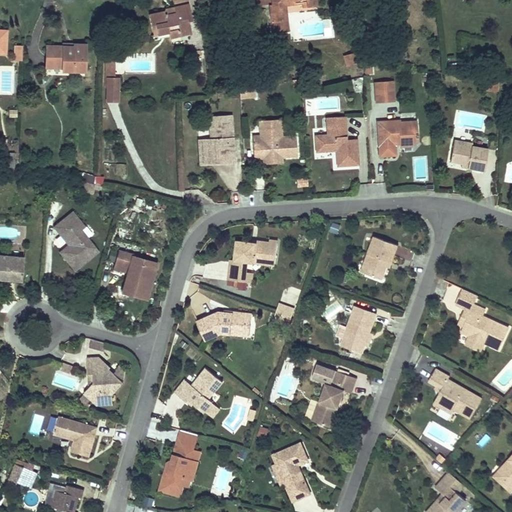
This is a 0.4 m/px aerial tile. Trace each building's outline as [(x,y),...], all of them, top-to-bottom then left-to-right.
[(270,0),(271,5),(269,5),(272,34),(289,31),(288,20),(280,21),(279,12),(282,11),(281,2),(298,0),(306,0),(307,7),(317,6),(316,0),(270,0)] [(307,7),(306,0),(298,0),(281,2),(282,11),(279,12),(280,21),(288,20),(286,6),(302,4),(302,8),(307,7)] [(191,33),(189,21),(192,20),(189,5),(174,8),(175,14),(168,15),(165,12),(161,13),(149,15),(154,36),(169,32),(170,32),(169,31),(179,29),(180,35),(191,33)] [(180,35),(179,29),(169,31),(170,32),(169,32),(170,37),(180,35)] [(85,72),(86,44),(75,44),(75,47),(64,46),(57,46),(57,48),(47,48),(47,68),(63,68),(63,71),(85,72)] [(22,61),(23,46),(16,46),(15,61),(22,61)] [(361,62),(358,52),(352,54),(352,56),(357,55),(360,62),(361,62)] [(360,62),(357,55),(352,56),(352,54),(347,56),(349,66),(360,62)] [(118,103),(118,83),(115,83),(115,78),(107,77),(107,102),(118,103)] [(301,87),(301,80),(293,81),(294,88),(301,87)] [(393,82),(375,83),(377,102),(395,101),(393,82)] [(498,91),(498,82),(489,82),(489,91),(498,91)] [(253,97),(253,86),(240,88),(241,98),(253,97)] [(8,110),(9,118),(17,118),(16,110),(8,110)] [(234,163),(231,115),(210,117),(211,139),(199,140),(200,158),(224,157),(224,164),(234,163)] [(359,165),(357,139),(347,140),(346,117),(327,118),(328,135),(316,136),(317,152),(337,151),(338,166),(359,165)] [(281,127),(281,120),(259,121),(260,129),(281,127)] [(400,120),(378,122),(380,156),(396,155),(396,145),(395,142),(401,142),(401,144),(401,147),(412,146),(417,140),(417,137),(418,137),(418,133),(417,133),(416,121),(400,122),(400,120)] [(297,156),(296,136),(282,137),(281,127),(260,129),(260,136),(253,136),(254,159),(264,158),(281,157),(297,156)] [(484,171),(488,149),(472,146),(473,143),(454,140),(450,162),(462,164),(468,165),(468,168),(484,171)] [(15,161),(15,157),(14,153),(6,153),(7,161),(15,161)] [(224,164),(224,157),(200,158),(201,165),(224,164)] [(95,177),(88,175),(85,182),(95,184),(95,177)] [(104,177),(95,177),(95,184),(102,186),(104,177)] [(296,178),(296,187),(307,187),(307,178),(296,178)] [(93,193),(95,184),(85,182),(83,191),(93,193)] [(75,270),(98,251),(80,230),(84,227),(72,212),(55,227),(66,241),(68,240),(71,243),(69,245),(61,252),(75,270)] [(337,234),(340,225),(333,223),(330,231),(337,234)] [(398,245),(375,236),(365,262),(370,264),(366,274),(382,280),(387,267),(389,262),(392,263),(398,245)] [(276,259),(278,243),(270,243),(257,241),(256,243),(249,242),(237,241),(235,260),(231,260),(228,280),(246,282),(247,272),(248,263),(254,263),(255,257),(276,259)] [(147,299),(157,263),(133,257),(134,255),(119,251),(114,268),(122,271),(124,262),(131,264),(128,272),(128,274),(130,275),(129,278),(127,278),(124,288),(136,291),(135,296),(147,299)] [(0,278),(22,281),(24,258),(0,255),(0,278)] [(275,266),(276,259),(255,257),(254,263),(275,266)] [(128,272),(131,264),(124,262),(122,271),(128,272)] [(366,274),(370,264),(365,262),(361,272),(366,274)] [(248,290),(249,283),(239,282),(238,289),(248,290)] [(335,296),(332,289),(324,293),(327,300),(335,296)] [(473,304),(478,295),(463,289),(456,305),(466,309),(470,310),(473,304)] [(291,318),(294,309),(280,304),(277,313),(291,318)] [(509,328),(482,316),(485,309),(473,304),(470,310),(466,309),(463,316),(472,320),(470,325),(466,323),(465,327),(462,333),(470,336),(469,339),(484,346),(485,343),(499,349),(509,328)] [(368,346),(373,334),(370,333),(377,314),(356,306),(341,346),(362,353),(365,345),(368,346)] [(248,325),(250,314),(233,312),(233,314),(219,312),(197,322),(205,340),(222,333),(231,334),(232,332),(244,334),(245,325),(248,325)] [(277,313),(274,321),(288,326),(291,318),(277,313)] [(250,335),(253,314),(250,314),(248,325),(245,325),(244,334),(250,335)] [(470,325),(472,320),(463,316),(459,324),(465,327),(466,323),(470,325)] [(100,350),(102,342),(92,339),(89,347),(100,350)] [(484,346),(469,339),(466,345),(481,352),(484,346)] [(101,373),(100,359),(99,358),(87,359),(88,374),(93,374),(101,373)] [(115,391),(123,382),(122,381),(124,378),(125,371),(119,366),(116,369),(117,370),(114,374),(109,369),(110,368),(100,359),(101,373),(93,374),(94,383),(89,388),(85,393),(92,400),(95,403),(103,402),(104,405),(113,404),(112,391),(115,391)] [(71,373),(73,366),(63,363),(61,369),(71,373)] [(341,403),(345,391),(352,393),(358,378),(318,364),(313,378),(326,383),(320,402),(324,404),(317,422),(331,428),(338,408),(337,408),(339,402),(341,403)] [(209,399),(223,382),(206,368),(192,385),(185,379),(175,392),(188,402),(189,400),(194,404),(205,412),(205,411),(212,403),(213,402),(209,399)] [(471,419),(483,399),(449,379),(450,377),(436,369),(429,382),(436,386),(439,388),(440,392),(434,404),(442,409),(444,404),(454,410),(471,419)] [(92,400),(85,393),(79,400),(85,406),(92,400)] [(317,422),(324,404),(320,402),(319,401),(312,420),(317,422)] [(220,409),(212,403),(205,411),(213,418),(220,409)] [(454,410),(444,404),(442,409),(452,414),(454,410)] [(89,456),(98,427),(59,416),(54,433),(71,438),(72,435),(76,437),(75,440),(72,451),(89,456)] [(265,438),(268,429),(261,427),(258,436),(265,438)] [(194,450),(198,435),(181,430),(177,445),(194,450)] [(309,461),(301,443),(273,455),(277,464),(285,483),(288,490),(294,487),(299,499),(311,494),(300,470),(298,471),(296,466),(298,465),(309,461)] [(193,480),(198,462),(191,460),(194,450),(177,445),(172,461),(169,473),(165,472),(160,490),(181,496),(184,485),(186,478),(191,480),(193,480)] [(198,462),(201,452),(194,450),(191,460),(198,462)] [(511,456),(502,467),(506,471),(497,480),(511,493),(511,491),(511,456)] [(33,467),(26,463),(18,460),(16,464),(24,467),(24,468),(31,471),(33,467)] [(24,468),(24,467),(16,464),(9,479),(10,479),(18,483),(24,468)] [(285,483),(277,464),(273,466),(281,485),(285,483)] [(497,480),(506,471),(502,467),(494,476),(497,480)] [(437,501),(427,511),(456,511),(466,500),(458,493),(465,486),(450,472),(436,488),(443,494),(447,497),(441,504),(437,501)] [(15,488),(18,483),(10,479),(8,485),(15,488)] [(76,508),(79,497),(82,498),(84,490),(68,485),(66,493),(57,491),(53,507),(59,509),(58,511),(72,511),(73,507),(76,508)] [(299,499),(294,487),(288,490),(293,502),(299,499)] [(53,507),(57,491),(49,489),(45,505),(53,507)] [(441,504),(447,497),(443,494),(437,501),(441,504)] [(143,505),(153,507),(154,499),(144,498),(143,505)]
